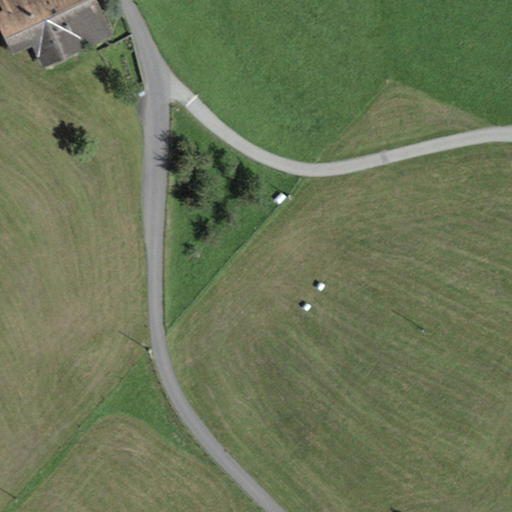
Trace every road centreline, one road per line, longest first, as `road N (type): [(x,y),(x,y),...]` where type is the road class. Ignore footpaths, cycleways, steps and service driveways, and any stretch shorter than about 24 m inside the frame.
road 1 (unclassified): [(276,511),(239,468),(172,353),(162,160),(120,0)]
road 2 (unknown): [(511,130),(479,129),(336,162),(282,162),(226,135),(135,56)]
